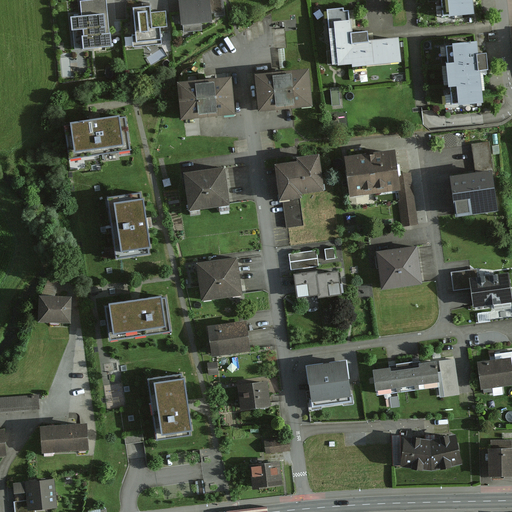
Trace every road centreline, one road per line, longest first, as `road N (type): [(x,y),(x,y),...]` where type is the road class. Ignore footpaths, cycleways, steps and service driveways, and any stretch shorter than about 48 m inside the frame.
road 1 (residential): [(283,356),(239,44)]
road 2 (secondary): [(511,501),(306,508)]
road 3 (residential): [(439,333),(444,312),(420,135)]
road 4 (residential): [(283,356),(439,333)]
road 5 (residential): [(306,508),(283,356)]
